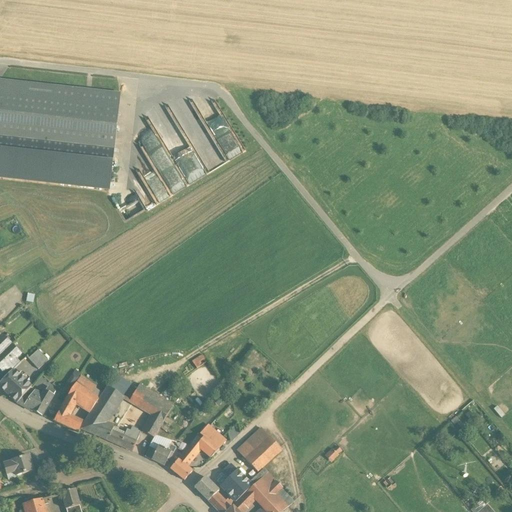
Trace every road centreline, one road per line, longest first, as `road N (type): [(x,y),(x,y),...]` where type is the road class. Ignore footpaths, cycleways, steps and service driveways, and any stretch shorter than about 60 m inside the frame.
road 1 (track): [(390,302),(211,91),(0,66)]
road 2 (track): [(355,261),(169,376)]
road 3 (track): [(511,441),(390,302)]
road 4 (track): [(271,419),(390,302)]
road 5 (track): [(511,194),(390,302)]
road 6 (residential): [(0,404),(18,419),(130,464)]
road 7 (track): [(479,402),(381,481)]
